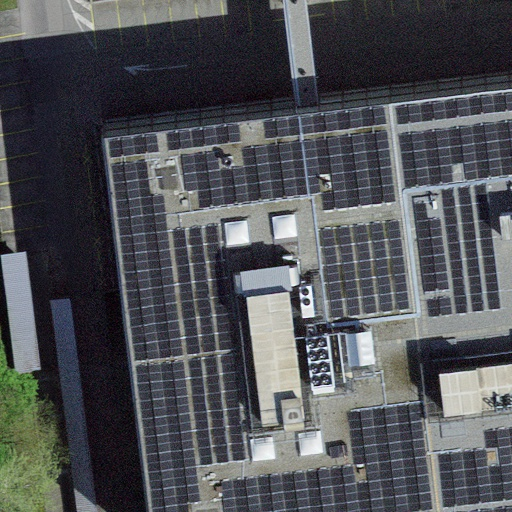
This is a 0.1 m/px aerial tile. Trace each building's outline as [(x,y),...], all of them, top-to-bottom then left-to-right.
[(309,0),(283,0),(296,103),(321,100),(309,0)] [(296,103),(103,125),(149,511),(511,511),(511,77),(321,100),(296,103)] [(13,374),(40,371),(27,254),(0,257),(13,374)] [(78,511),(99,511),(71,294),(51,297),(78,511)] [(31,381),(47,511),(71,511),(55,378),(31,381)]
